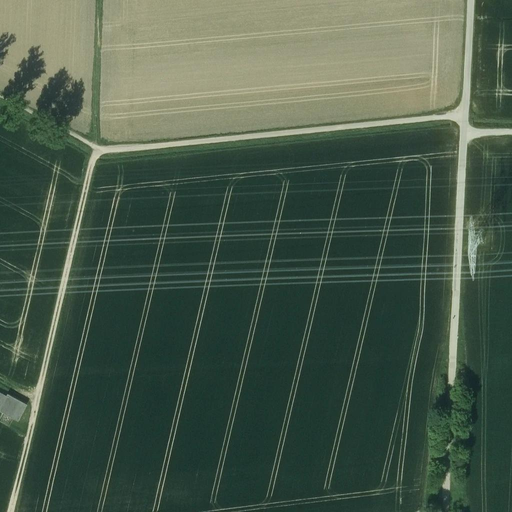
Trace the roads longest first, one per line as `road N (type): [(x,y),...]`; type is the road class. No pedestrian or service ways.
road 1 (track): [(101,0),(97,149),(15,511)]
road 2 (track): [(0,96),(107,150),(465,114)]
road 3 (track): [(449,511),(465,131)]
road 4 (track): [(465,131),(471,0)]
